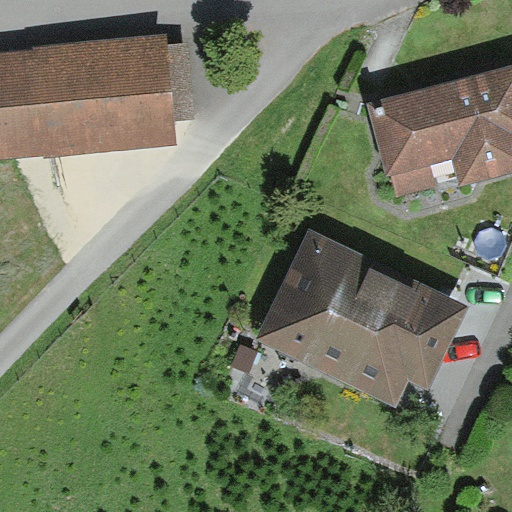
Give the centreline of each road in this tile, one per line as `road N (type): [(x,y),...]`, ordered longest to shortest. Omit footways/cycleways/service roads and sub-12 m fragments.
road 1 (residential): [(323,0),(308,36),(0,356)]
road 2 (residential): [(0,10),(209,0)]
